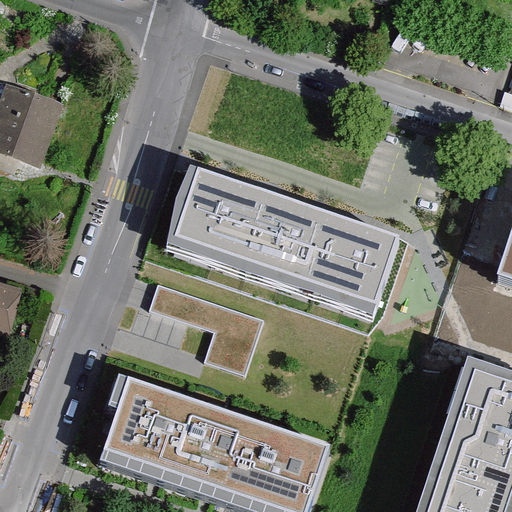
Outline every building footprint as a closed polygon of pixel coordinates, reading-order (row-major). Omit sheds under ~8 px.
[(60,110),(14,92),(1,126),(0,125),(0,153),(39,168),(60,110)] [(404,253),(187,177),(159,257),(377,332),(404,253)] [(511,225),(491,286),(511,292),(511,225)] [(266,323),(159,288),(151,313),(217,335),(207,364),(247,378),(266,323)] [(18,296),(0,291),(0,333),(8,336),(18,296)] [(511,511),(511,376),(465,361),(416,511),(511,511)] [(127,384),(100,467),(237,511),(310,511),(331,450),(127,384)]
